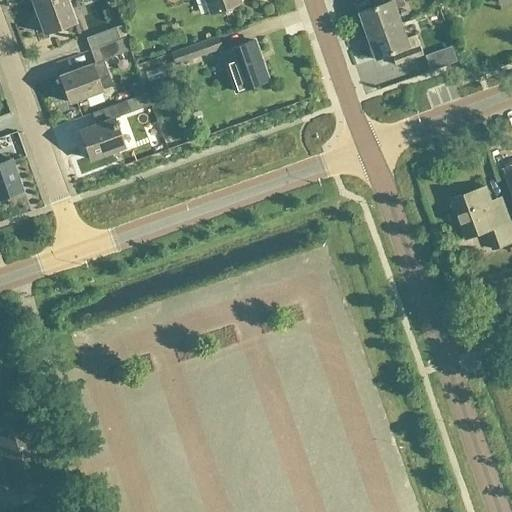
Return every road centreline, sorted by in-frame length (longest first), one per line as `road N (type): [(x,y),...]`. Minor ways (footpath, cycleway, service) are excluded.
road 1 (residential): [(498,511),(366,150)]
road 2 (tertiary): [(78,256),(366,150)]
road 3 (residential): [(78,256),(0,34)]
road 4 (residential): [(366,150),(309,0)]
road 5 (tertiary): [(366,150),(511,94)]
